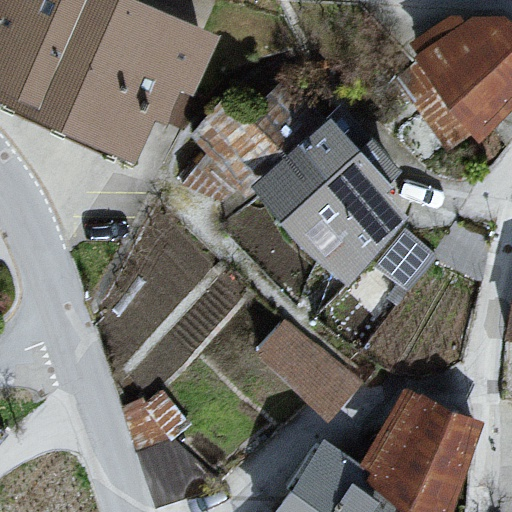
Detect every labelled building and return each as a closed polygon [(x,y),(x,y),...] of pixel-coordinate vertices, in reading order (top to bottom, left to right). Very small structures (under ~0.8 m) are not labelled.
[(0,0),(0,46),(9,50),(1,68),(0,69),(0,80),(123,137),(143,94),(155,99),(165,79),(171,66),(183,73),(200,36),(122,0),(0,0)] [(419,57),(471,128),(475,131),(481,125),(509,98),(511,94),(511,43),(484,18),(454,36),(455,37),(419,57)] [(458,139),(471,128),(419,57),(417,60),(414,62),(395,77),(411,97),(446,148),(458,139)] [(245,184),(275,160),(323,118),(287,79),(252,107),(237,93),(195,135),(208,147),(240,179),(245,184)] [(205,99),(181,87),(167,118),(183,125),(205,99)] [(323,118),(275,160),(281,173),(268,187),(304,234),(309,229),(323,243),(344,266),(387,218),(354,192),(384,161),(367,141),(338,109),(323,118)] [(220,197),(240,179),(208,147),(181,179),(220,197)] [(433,251),(431,254),(483,279),(492,239),(455,219),(424,205),(406,226),(433,251)] [(320,354),(284,318),(258,346),(315,399),(331,415),(363,378),(320,354)] [(129,429),(172,407),(164,398),(144,403),(141,394),(121,403),(129,429)] [(369,481),(405,511),(406,511),(439,511),(473,421),(418,402),(369,481)] [(129,429),(153,503),(184,495),(222,479),(209,470),(177,439),(191,430),(172,407),(129,429)] [(404,511),(405,511),(369,481),(324,445),(274,511),(404,511)]
